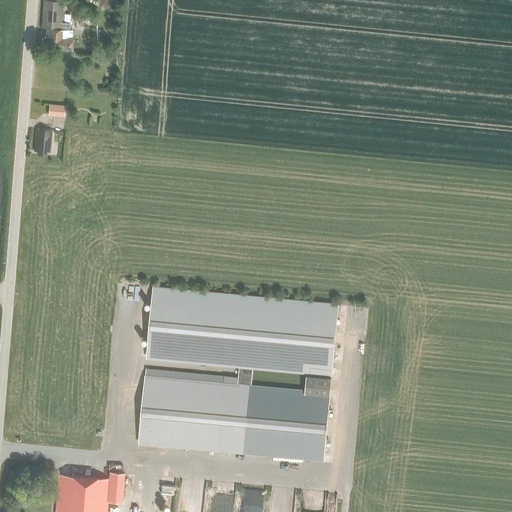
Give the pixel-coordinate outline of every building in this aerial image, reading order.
[(41,44),(44,48),(71,50),(72,39),(71,39),(72,36),(68,35),(70,15),(63,14),(64,1),(43,0),(42,0),(41,29),(46,29),(45,37),(41,40),(41,44)] [(64,106),(48,104),(47,115),(63,116),(64,106)] [(49,153),(51,131),(36,129),(34,152),(37,152),(37,155),(45,156),(46,152),(49,153)] [(146,377),(140,443),(243,453),(245,453),(251,387),(253,368),(306,373),(331,375),(337,305),(154,288),(148,359),(239,367),(238,377),(238,386),(223,384),(146,377)] [(224,376),(223,384),(238,386),(238,377),(224,376)] [(251,387),(245,453),(323,460),(329,394),(304,391),(251,387)] [(121,503),(123,472),(109,471),(108,478),(58,474),(55,511),(105,511),(107,502),(121,503)] [(202,511),(205,486),(193,484),(189,511),(202,511)] [(327,511),(337,511),(340,494),(329,492),(326,511),(327,511)]
